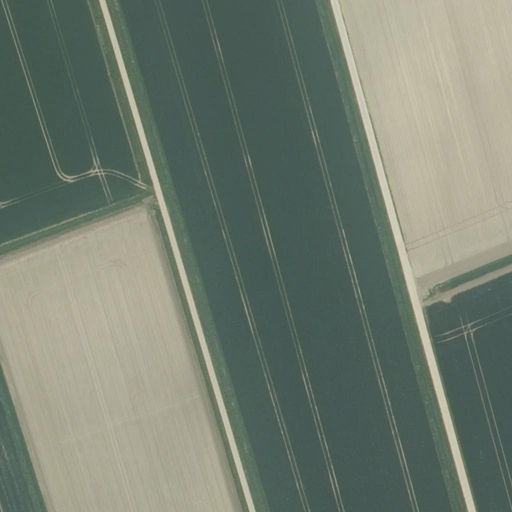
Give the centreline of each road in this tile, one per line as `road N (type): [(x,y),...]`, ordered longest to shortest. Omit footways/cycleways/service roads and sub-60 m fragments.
road 1 (track): [(101,0),(253,511)]
road 2 (track): [(333,0),(470,511)]
